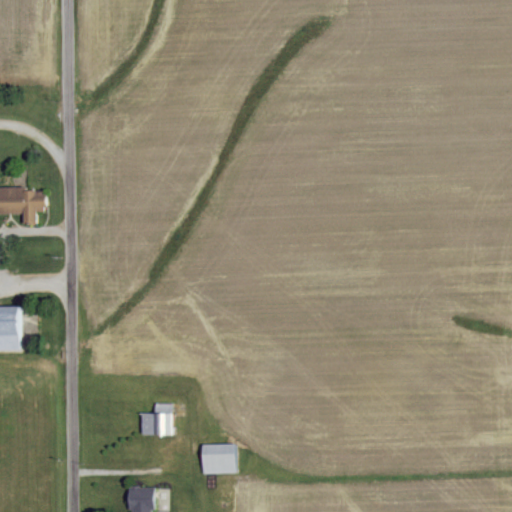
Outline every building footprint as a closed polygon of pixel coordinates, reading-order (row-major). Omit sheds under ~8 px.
[(0,187),(0,196),(0,214),(28,214),(28,223),(41,223),(41,210),(52,210),(51,194),(41,194),(41,186),(0,187)] [(0,350),(27,350),(26,305),(0,305),(0,350)] [(146,412),(147,434),(178,434),(177,403),(160,403),(160,412),(146,412)] [(207,444),(207,473),(241,472),(240,443),(207,444)] [(157,511),(158,486),(134,486),(133,511),(157,511)]
